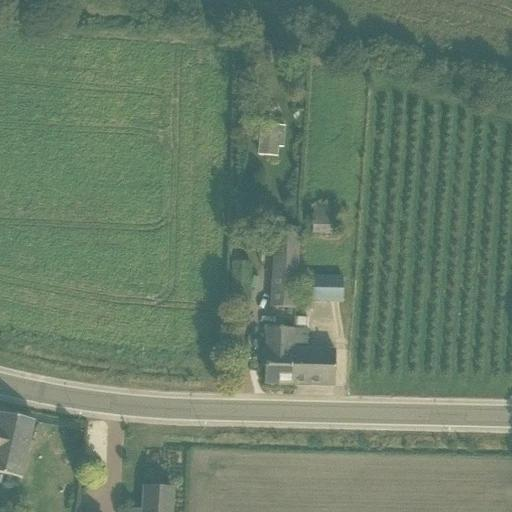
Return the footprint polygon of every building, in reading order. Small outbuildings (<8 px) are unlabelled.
[(239,39),(238,51),(248,51),(248,40),(239,39)] [(285,128),(279,127),(260,125),(257,156),(276,158),(277,147),(283,148),(285,128)] [(312,234),(337,235),(337,205),(313,204),(312,234)] [(270,308),(294,309),(299,229),(275,228),(270,308)] [(248,304),(249,264),(232,263),(232,304),(248,304)] [(310,302),(341,302),(341,275),(310,275),(310,302)] [(335,351),(307,350),(308,318),(293,317),(293,330),(292,350),(291,386),(334,387),(335,351)] [(264,385),(291,386),(292,350),(293,330),(267,329),(266,349),(265,349),(264,385)] [(0,474),(21,479),(34,422),(0,414),(0,474)] [(170,511),(172,490),(145,488),(142,511),(170,511)]
